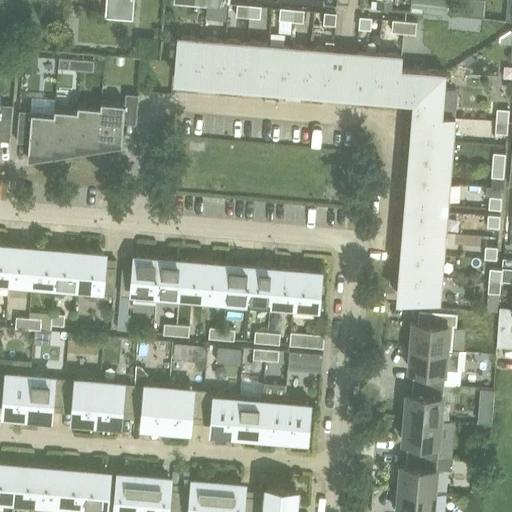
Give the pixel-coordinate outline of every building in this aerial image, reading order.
[(108,0),(108,14),(105,14),(105,15),(133,18),(134,0),(108,0)] [(376,0),(377,8),(393,8),(392,0),(376,0)] [(441,15),(442,0),(423,0),(422,13),(441,15)] [(484,0),(449,0),(448,13),(483,17),(484,0)] [(248,16),(249,4),(237,3),(236,15),(248,16)] [(261,5),(249,4),(248,16),(260,17),(261,5)] [(291,20),(292,8),(280,7),(279,19),(291,20)] [(292,8),(291,20),(303,21),(304,9),(292,8)] [(324,11),(323,23),(335,24),(336,12),(324,11)] [(360,15),(359,28),(371,29),(372,17),(360,15)] [(404,32),(405,20),(393,19),(392,31),(404,32)] [(405,20),(404,32),(416,33),(417,21),(405,20)] [(511,43),(511,26),(500,35),(499,42),(511,43)] [(200,77),(204,37),(181,35),(179,62),(176,61),(175,75),(177,75),(200,77)] [(225,39),(204,37),(200,77),(222,79),(225,39)] [(222,79),(243,81),(247,41),(225,39),(222,79)] [(326,40),(325,47),(311,46),(308,86),(342,89),(345,49),(334,48),(334,41),(326,40)] [(268,42),(247,41),(243,81),(265,82),(268,42)] [(290,44),(268,42),(265,82),(286,84),(290,44)] [(311,46),(290,44),(286,84),(308,86),(311,46)] [(352,49),(345,49),(342,89),(349,89),(376,92),(380,52),(352,49)] [(402,54),(380,52),(376,92),(398,94),(401,67),(402,54)] [(81,69),(81,59),(69,58),(69,68),(81,69)] [(27,59),(26,69),(37,70),(38,59),(27,59)] [(93,60),(81,59),(81,69),(93,70),(93,60)] [(417,95),(445,71),(401,67),(398,94),(417,95)] [(442,115),(445,71),(417,95),(415,113),(442,115)] [(125,101),(102,99),(98,142),(99,142),(100,137),(121,139),(121,143),(122,143),(124,117),(136,118),(135,122),(136,122),(139,93),(126,92),(125,101)] [(101,105),(79,103),(75,146),(76,146),(76,140),(98,142),(102,99),(101,99),(101,105)] [(0,135),(9,136),(9,140),(10,140),(13,104),(0,103),(0,107),(0,135)] [(53,144),(75,146),(79,103),(78,103),(77,108),(56,107),(52,150),(53,150),(53,144)] [(28,158),(29,158),(29,148),(52,150),(56,107),(55,107),(54,112),(19,109),(17,141),(18,137),(29,138),(28,158)] [(497,108),(496,120),(508,121),(509,109),(497,108)] [(413,136),(453,139),(455,116),(442,115),(415,113),(413,136)] [(507,133),(508,121),(496,120),(495,132),(507,133)] [(451,160),(453,139),(413,136),(412,157),(451,160)] [(493,152),(492,164),(504,165),(505,153),(493,152)] [(450,182),(451,160),(412,157),(410,179),(450,182)] [(503,177),(504,165),(492,164),(491,176),(503,177)] [(408,201),(448,204),(450,182),(410,179),(408,201)] [(490,195),(489,207),(501,208),(502,196),(490,195)] [(445,233),(447,210),(407,207),(406,229),(445,233)] [(488,213),(487,225),(499,226),(500,214),(488,213)] [(444,254),(445,233),(406,229),(404,251),(444,254)] [(12,245),(4,244),(0,243),(0,277),(9,279),(12,245)] [(32,281),(35,247),(12,245),(9,279),(32,281)] [(485,245),(484,257),(496,258),(497,246),(485,245)] [(32,281),(55,283),(58,248),(35,247),(32,281)] [(80,250),(58,248),(55,283),(77,285),(76,289),(77,289),(80,250)] [(80,250),(77,289),(99,291),(99,292),(113,294),(116,260),(115,260),(115,265),(103,264),(104,252),(80,250)] [(444,254),(404,251),(402,272),(442,276),(444,254)] [(157,291),(160,257),(136,255),(135,267),(123,266),(124,261),(123,261),(117,328),(130,329),(131,314),(128,313),(129,295),(133,295),(133,301),(155,303),(156,291),(157,291)] [(182,259),(168,258),(160,257),(157,291),(179,293),(182,259)] [(511,258),(503,258),(502,266),(511,266),(511,258)] [(179,293),(202,295),(205,261),(182,259),(179,293)] [(228,263),(205,261),(202,295),(225,297),(228,263)] [(251,265),(242,264),(228,263),(225,297),(248,299),(251,265)] [(251,265),(248,299),(270,301),(273,267),(251,265)] [(511,266),(502,266),(501,280),(511,280),(511,266)] [(296,269),(287,268),(273,267),(270,301),(292,303),(292,308),(293,308),(296,269)] [(490,267),(489,279),(501,280),(502,268),(490,267)] [(296,269),(293,308),(316,310),(319,271),(296,269)] [(402,272),(400,295),(440,298),(442,276),(402,272)] [(500,292),(501,280),(489,279),(488,291),(500,292)] [(511,306),(499,306),(497,345),(511,346),(511,306)] [(452,348),(452,346),(455,311),(425,309),(424,321),(413,320),(411,344),(452,348)] [(475,326),(495,328),(497,313),(476,311),(475,326)] [(52,312),(51,318),(51,323),(64,324),(65,313),(52,312)] [(28,327),(29,316),(16,315),(15,326),(28,327)] [(28,327),(40,328),(41,317),(29,316),(28,327)] [(176,334),(177,323),(164,322),(163,333),(176,334)] [(177,323),(176,334),(189,335),(189,324),(177,323)] [(209,337),(221,338),(222,327),(210,326),(209,337)] [(235,328),(222,327),(221,338),(234,339),(235,328)] [(267,341),(268,331),(255,329),(254,340),(267,341)] [(280,332),(268,331),(267,341),(279,342),(280,332)] [(300,344),(301,331),(290,331),(289,343),(300,344)] [(168,342),(168,356),(201,357),(201,343),(168,342)] [(452,348),(411,344),(409,368),(420,369),(419,381),(444,383),(447,348),(452,348)] [(265,358),(266,347),(254,346),(253,357),(265,358)] [(266,347),(265,358),(278,359),(279,348),(266,347)] [(299,367),(300,350),(289,349),(288,366),(299,367)] [(0,399),(6,400),(5,405),(5,412),(27,414),(31,374),(0,371),(0,399)] [(50,404),(63,405),(65,377),(31,374),(27,414),(50,416),(50,404)] [(100,379),(65,377),(63,405),(75,406),(74,418),(96,420),(100,379)] [(120,410),(132,411),(135,382),(100,379),(96,420),(119,422),(120,410)] [(143,424),(166,426),(170,381),(147,379),(147,383),(135,382),(132,411),(144,412),(143,424)] [(192,382),(170,381),(166,426),(188,427),(189,416),(202,417),(204,388),(192,387),(192,382)] [(405,416),(441,419),(444,383),(419,381),(418,393),(407,392),(405,416)] [(485,422),(489,388),(476,386),(472,420),(485,422)] [(213,429),(236,431),(240,392),(217,391),(218,389),(204,388),(202,417),(214,418),(213,429)] [(236,431),(245,432),(259,433),(262,394),(240,392),(236,431)] [(259,433),(282,435),(285,396),(262,394),(259,433)] [(309,398),(285,396),(282,435),(305,437),(309,398)] [(413,453),(438,455),(441,419),(405,416),(403,439),(414,440),(413,453)] [(435,491),(438,455),(413,453),(412,465),(401,464),(399,488),(435,491)] [(17,463),(0,461),(0,496),(14,497),(17,463)] [(39,465),(17,463),(14,497),(36,499),(39,465)] [(39,465),(36,499),(59,501),(62,467),(39,465)] [(85,469),(62,467),(59,501),(81,503),(81,508),(85,469)] [(104,511),(107,482),(108,477),(108,471),(85,469),(81,508),(104,510),(104,511)] [(119,483),(107,482),(104,511),(116,511),(141,511),(144,474),(120,472),(119,483)] [(178,511),(181,489),(168,488),(169,476),(144,474),(141,511),(178,511)] [(193,490),(181,489),(178,511),(215,511),(219,480),(194,478),(193,490)] [(219,480),(215,511),(253,511),(255,495),(242,494),(243,482),(219,480)] [(267,496),(255,495),(253,511),(293,511),(294,506),(296,487),(268,484),(267,496)] [(433,511),(435,491),(399,488),(397,511),(406,511),(433,511)]
